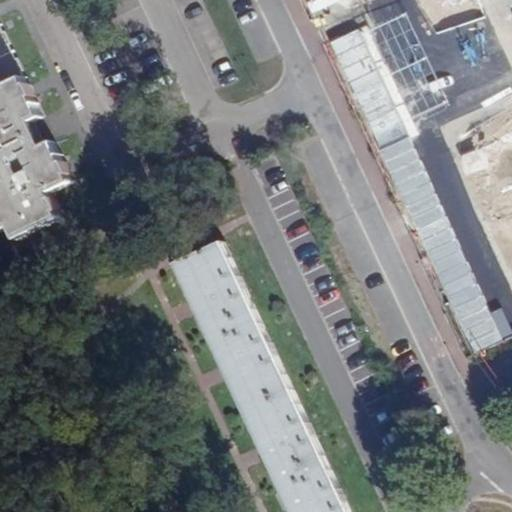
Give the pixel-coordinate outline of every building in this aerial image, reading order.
[(395,0),(481,225),(511,213),(511,91),(477,0),(395,0)] [(57,198),(55,199),(51,192),(74,181),(71,175),(73,173),(68,162),(65,162),(56,143),(47,147),(35,122),(43,117),(35,97),(37,96),(32,84),(29,84),(22,72),(24,69),(20,60),(17,60),(10,45),(12,43),(7,32),(4,33),(0,22),(0,18),(1,18),(0,15),(0,219),(5,230),(14,226),(20,238),(63,219),(60,212),(62,210),(57,198)] [(176,183),(183,201),(202,192),(194,175),(176,183)] [(180,264),(296,511),(352,511),(226,243),(180,264)] [(511,271),(446,298),(468,355),(511,337),(511,271)]
